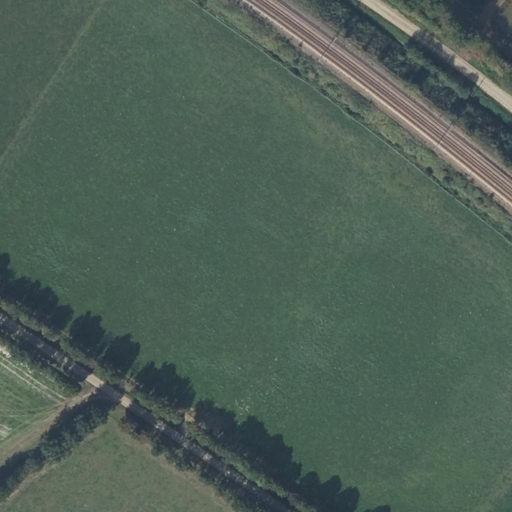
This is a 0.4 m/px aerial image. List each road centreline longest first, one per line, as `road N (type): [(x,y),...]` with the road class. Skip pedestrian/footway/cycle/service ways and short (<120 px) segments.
road 1 (unclassified): [(288,511),(0,318)]
road 2 (unclassified): [(367,0),(511,104)]
